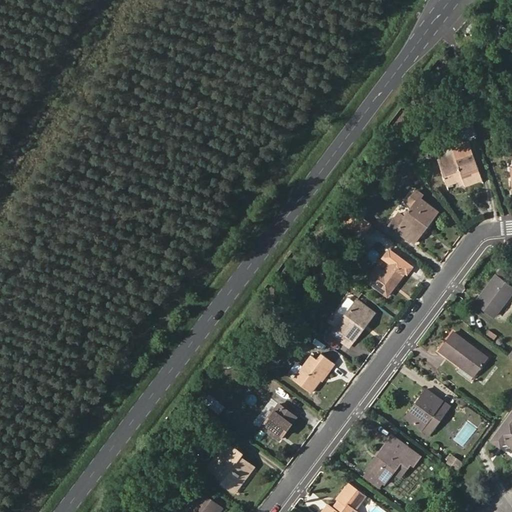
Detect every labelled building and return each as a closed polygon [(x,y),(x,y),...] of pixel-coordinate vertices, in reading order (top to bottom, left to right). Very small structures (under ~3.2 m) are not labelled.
[(448,125),(471,118),(466,104),(457,107),(457,110),(444,114),(448,125)] [(453,146),(455,153),(437,159),(446,183),(457,180),(465,177),(466,181),(467,183),(483,177),(470,139),(453,146)] [(404,216),(399,212),(390,224),(414,242),(438,210),(421,198),(425,193),(417,188),(405,203),(411,207),(404,216)] [(342,223),(361,237),(372,222),(352,208),(342,223)] [(384,269),(378,265),(367,279),(388,295),(411,264),(397,253),(384,269)] [(511,271),(502,264),(474,299),(496,316),(511,294),(511,282),(506,278),(511,271)] [(371,310),(357,299),(332,331),(349,345),(363,328),(359,325),(371,310)] [(363,328),(375,312),(371,310),(359,325),(363,328)] [(490,356),(454,329),(439,350),(461,366),(458,369),(472,380),(490,356)] [(312,354),(293,378),(311,392),(320,379),(329,366),(333,370),(337,363),(322,351),(317,358),(312,354)] [(320,379),(324,382),(333,370),(329,366),(320,379)] [(450,406),(427,388),(417,400),(422,404),(410,419),(429,434),(450,406)] [(221,412),(226,405),(210,393),(204,401),(221,412)] [(406,415),(410,419),(422,404),(417,400),(406,415)] [(297,414),(281,402),(263,425),(279,438),(297,414)] [(511,410),(490,441),(500,447),(504,442),(511,447),(511,410)] [(421,454),(393,433),(366,468),(369,470),(366,474),(379,485),(383,480),(386,482),(394,471),(404,457),(411,463),(414,465),(421,454)] [(244,450),(228,438),(207,465),(223,477),(221,480),(235,491),(254,466),(240,455),(244,450)] [(454,454),(449,460),(456,465),(461,459),(454,454)] [(394,471),(401,477),(411,463),(404,457),(394,471)] [(334,508),(329,504),(323,511),(324,511),(360,511),(356,509),(365,496),(349,483),(338,498),(340,499),(334,508)] [(219,511),(223,507),(203,492),(188,511),(219,511)]
